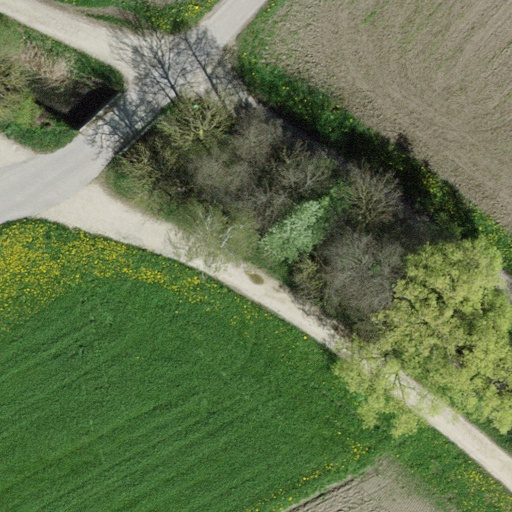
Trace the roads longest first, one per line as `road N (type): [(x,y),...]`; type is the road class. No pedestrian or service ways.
road 1 (track): [(511,480),(308,326),(62,178)]
road 2 (track): [(185,64),(511,299)]
road 3 (residential): [(0,211),(62,178),(248,0)]
road 4 (track): [(185,64),(151,59),(0,2)]
